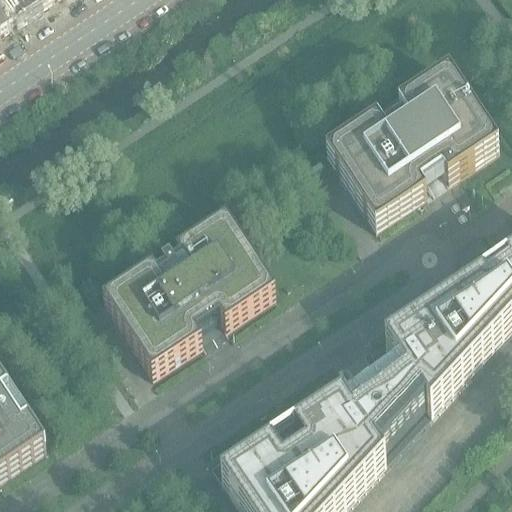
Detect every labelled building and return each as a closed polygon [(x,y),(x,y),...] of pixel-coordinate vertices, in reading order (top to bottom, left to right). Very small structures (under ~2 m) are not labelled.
[(0,0),(0,41),(41,15),(30,0),(0,0)] [(30,0),(41,15),(62,0),(30,0)] [(448,191),(499,158),(449,83),(327,164),(376,239),(427,205),(414,186),(435,172),(448,191)] [(226,338),(275,305),(276,305),(227,231),(168,270),(170,272),(163,276),(162,274),(103,313),(152,387),(202,354),(199,349),(196,343),(219,328),(226,338)] [(351,511),(429,427),(511,338),(511,273),(386,357),(387,360),(402,382),(383,394),(377,385),(362,395),(365,400),(368,404),(348,417),(344,411),(222,492),(234,511),(351,511)] [(0,487),(46,457),(46,456),(10,401),(0,386),(0,487)]
